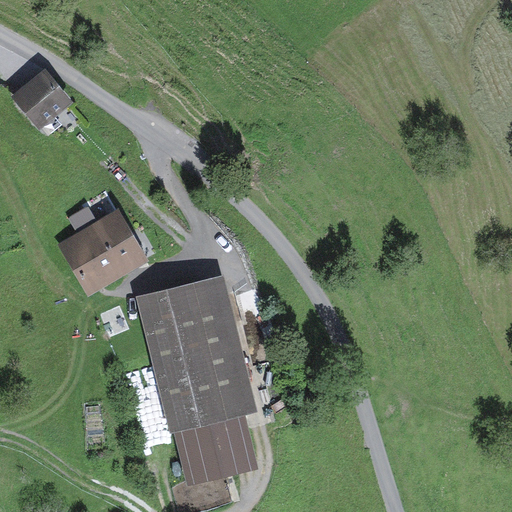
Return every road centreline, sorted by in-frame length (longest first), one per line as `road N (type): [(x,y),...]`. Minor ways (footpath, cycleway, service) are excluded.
road 1 (unclassified): [(0,34),(205,164),(280,240),(352,366),(398,511)]
road 2 (track): [(0,435),(147,511)]
